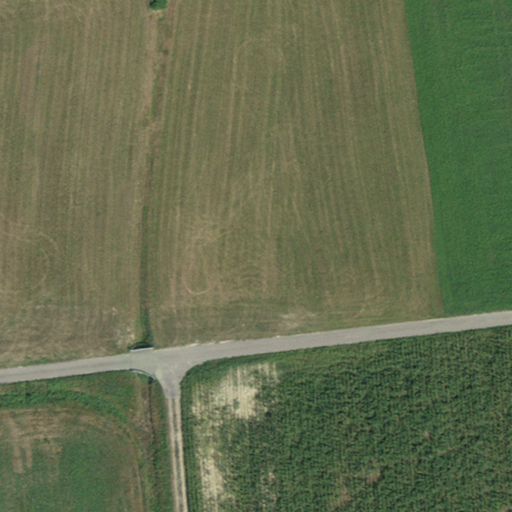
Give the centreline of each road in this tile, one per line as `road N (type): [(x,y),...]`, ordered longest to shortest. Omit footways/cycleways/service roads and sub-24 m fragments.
road 1 (track): [(511,322),(0,381)]
road 2 (track): [(180,511),(167,363)]
